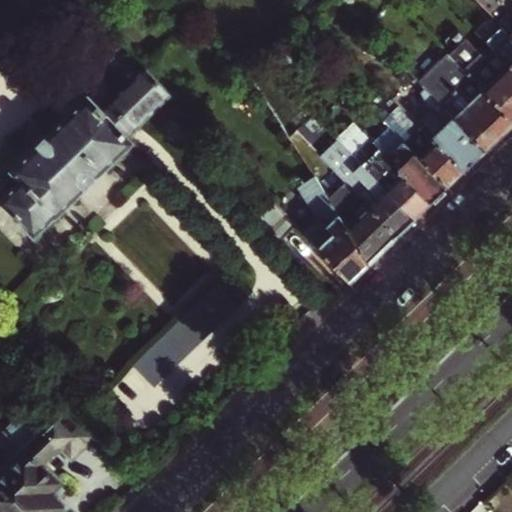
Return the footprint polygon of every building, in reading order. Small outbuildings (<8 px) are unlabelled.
[(511,32),(511,0),(478,0),(486,7),(511,32)] [(511,38),(511,32),(486,7),(478,14),(506,43),(511,38)] [(470,76),(511,118),(511,66),(502,56),(494,48),(486,56),(468,37),(450,55),(460,66),(470,76)] [(511,51),(509,49),(502,56),(511,66),(511,64),(511,51)] [(421,83),(426,88),(485,148),(511,121),(511,118),(470,76),(460,66),(450,55),(421,83)] [(145,68),(102,110),(88,95),(12,169),(23,180),(1,201),(35,235),(57,216),(133,142),(127,136),(170,95),(145,68)] [(418,121),(464,168),(485,148),(426,88),(423,91),(433,107),(418,121)] [(407,140),(412,147),(448,184),(464,168),(418,121),(395,98),(390,102),(397,109),(393,113),(396,115),(389,122),(407,140)] [(407,140),(396,130),(378,148),(389,158),(407,140)] [(317,150),(360,194),(398,234),(414,217),(373,175),(339,140),(330,148),(325,143),(317,150)] [(400,169),(431,201),(448,184),(412,147),(407,140),(389,158),(400,169)] [(379,168),(373,175),(414,217),(431,201),(400,169),(389,158),(378,148),(373,143),(368,147),(374,154),(369,158),(379,168)] [(369,262),(329,200),(323,190),(315,178),(300,187),(321,221),(308,234),(352,279),(369,262)] [(329,200),(369,262),(398,234),(360,194),(348,182),(329,200)] [(298,224),(275,201),(259,218),(281,240),(298,224)] [(217,285),(208,294),(229,316),(239,307),(217,285)] [(208,294),(199,302),(221,324),(229,316),(208,294)] [(199,302),(191,311),(212,333),(221,324),(199,302)] [(191,311),(172,329),(193,351),(212,333),(191,311)] [(172,329),(152,348),(173,369),(193,351),(172,329)] [(152,348),(133,366),(154,388),(173,369),(152,348)] [(26,450),(0,474),(0,511),(58,511),(65,506),(58,498),(51,491),(60,482),(44,465),(62,448),(73,459),(96,436),(69,408),(46,430),(27,410),(7,430),(26,450)] [(67,489),(60,482),(51,491),(58,498),(67,489)]
